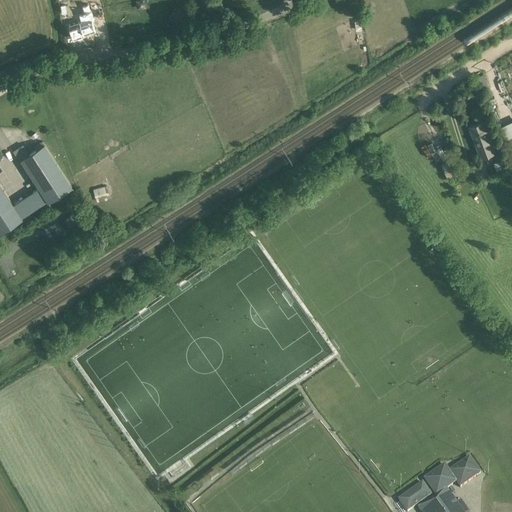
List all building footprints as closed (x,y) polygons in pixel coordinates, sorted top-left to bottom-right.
[(75,3),(66,5),(69,19),(78,17),(75,3)] [(83,20),(70,23),(73,39),(81,37),(86,36),(85,35),(97,32),(95,22),(97,22),(94,11),(92,4),(86,6),(87,12),(81,14),(83,20)] [(484,121),(469,126),(481,158),(496,152),(484,121)] [(44,144),(21,159),(39,187),(49,202),(72,187),(44,144)] [(489,176),(485,166),(475,169),(479,180),(489,176)] [(477,182),(470,167),(458,172),(459,172),(451,175),(459,197),(467,194),(464,186),(477,182)] [(482,188),(495,220),(511,219),(511,186),(509,178),(482,188)] [(0,184),(0,234),(23,219),(13,205),(0,184)] [(92,188),(95,197),(108,193),(105,184),(92,188)] [(15,203),(13,205),(23,219),(49,202),(39,187),(37,189),(15,203)] [(73,214),(64,220),(69,227),(78,222),(73,214)] [(78,241),(74,235),(64,242),(68,248),(78,241)] [(435,496),(418,508),(420,511),(468,511),(461,500),(457,503),(446,489),(456,482),(460,488),(470,481),(480,473),(473,463),(469,457),(449,471),(444,465),(424,479),(425,481),(435,496)] [(405,511),(406,511),(432,495),(422,482),(397,500),(405,511)]
